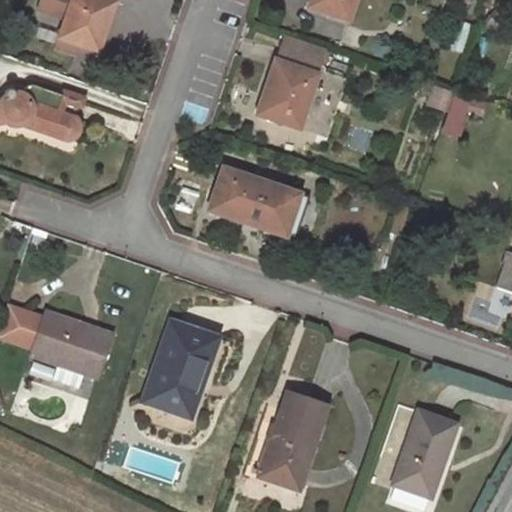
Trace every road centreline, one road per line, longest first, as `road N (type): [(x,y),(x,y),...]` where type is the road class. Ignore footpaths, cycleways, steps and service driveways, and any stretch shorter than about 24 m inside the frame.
road 1 (residential): [(511,373),(124,236),(206,0)]
road 2 (unknown): [(124,236),(1,183)]
